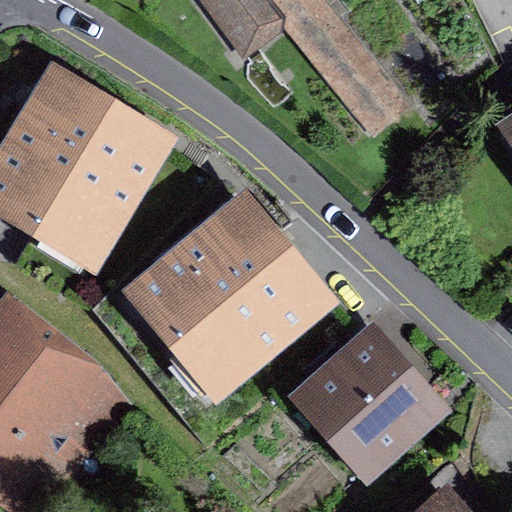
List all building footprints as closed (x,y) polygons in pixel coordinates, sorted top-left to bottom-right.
[(369,142),(412,106),(326,0),(185,0),(237,63),(278,30),(369,142)] [(169,145),(40,73),(0,143),(0,242),(87,291),(169,145)] [(511,188),(511,123),(481,145),(511,188)] [(330,314),(235,201),(111,304),(206,417),(330,314)] [(123,374),(25,305),(7,331),(0,326),(0,510),(2,511),(67,511),(144,405),(123,374)] [(447,414),(365,328),(276,412),(358,498),(447,414)] [(453,511),(438,495),(419,511),(453,511)]
